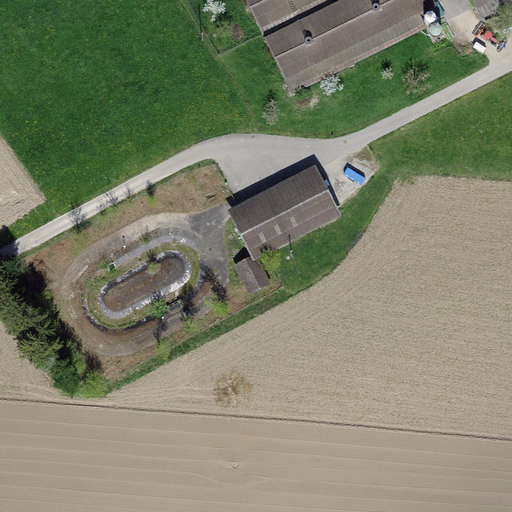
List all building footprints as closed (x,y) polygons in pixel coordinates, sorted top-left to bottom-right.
[(253,0),(265,24),(315,0),(253,0)] [(438,0),(332,0),(270,31),(298,87),(425,24),(418,11),(439,1),(438,0)] [(431,34),(433,34),(435,32),(436,31),(436,29),(436,27),(435,25),(434,23),(432,22),(430,22),(428,23),(427,24),(425,25),(425,27),(425,29),(425,31),(426,32),(427,33),(429,34),(431,34)] [(436,46),(438,46),(440,44),(441,43),(441,41),(441,39),(440,37),(439,35),(437,35),(435,34),(433,35),(432,36),(430,37),(430,39),(430,41),(430,43),(431,44),(432,45),(434,46),(436,46)] [(258,257),(344,213),(319,163),(233,207),(258,257)] [(254,260),(238,267),(249,291),(265,284),(254,260)]
